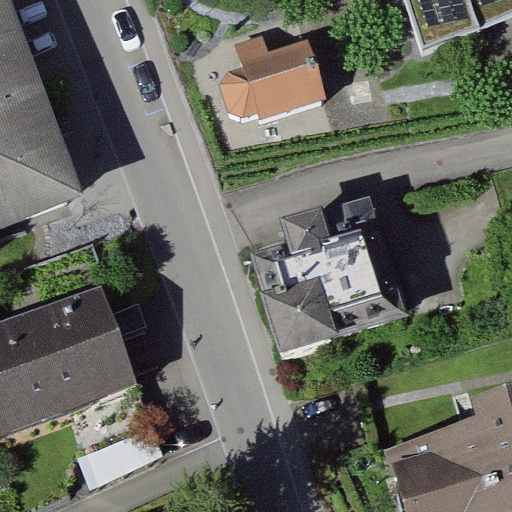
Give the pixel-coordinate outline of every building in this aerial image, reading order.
[(5,0),(3,0),(0,1),(0,248),(86,218),(5,0)] [(511,0),(211,0),(213,4),(223,0),(410,0),(429,55),(511,27),(511,0)] [(270,63),(263,45),(237,54),(244,77),(230,81),(222,95),(231,121),(243,127),(258,123),(260,128),(327,107),(307,51),(270,63)] [(401,327),(366,216),(243,255),(278,366),(401,327)] [(99,292),(0,328),(0,451),(139,401),(99,292)] [(511,511),(511,401),(384,437),(405,511),(511,511)]
